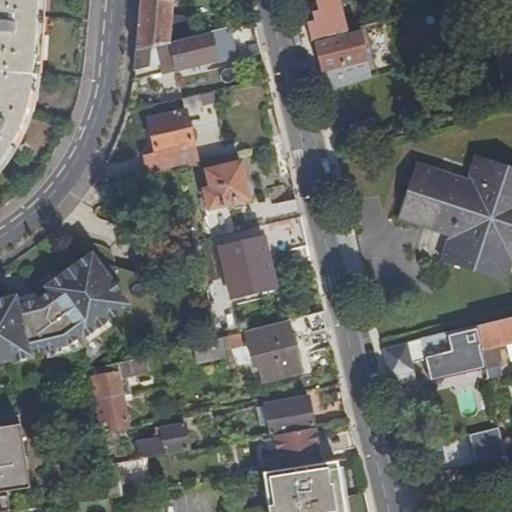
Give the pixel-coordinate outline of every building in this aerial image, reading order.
[(38,0),(0,0),(0,160),(9,148),(21,129),(26,115),(31,94),(33,77),(35,43),(38,0)] [(141,0),(137,50),(170,42),(173,1),(176,1),(175,0),(141,0)] [(310,41),(345,30),(337,0),(300,0),(301,1),(303,0),(316,0),(319,10),(313,11),(315,20),(306,23),(310,41)] [(137,50),(133,82),(236,56),(236,57),(261,51),(254,21),(170,42),(137,50)] [(327,69),(332,68),(339,66),(366,59),(360,31),(315,41),(321,70),(327,69)] [(250,69),(252,80),(267,76),(265,66),(250,69)] [(319,77),(322,92),(344,86),(340,72),(333,73),(328,75),(319,77)] [(214,91),(202,94),(204,104),(216,101),(214,91)] [(144,154),(149,173),(176,166),(196,161),(185,110),(147,118),(154,151),(144,154)] [(352,125),(358,145),(378,138),(372,119),(352,125)] [(511,167),(476,155),(468,181),(450,234),(441,260),(504,281),(511,257),(511,167)] [(240,162),(205,170),(209,187),(202,189),(207,208),(249,198),(240,162)] [(436,229),(453,176),(415,163),(398,216),(436,229)] [(468,181),(453,176),(436,229),(450,234),(468,181)] [(121,182),(101,187),(104,199),(124,194),(121,182)] [(262,206),(266,223),(300,215),(296,198),(262,206)] [(307,245),(304,228),(264,238),(268,254),(307,245)] [(275,287),(262,234),(218,245),(232,298),(275,287)] [(0,389),(83,370),(82,366),(163,307),(154,295),(158,278),(106,263),(101,265),(91,252),(46,285),(49,288),(39,296),(16,302),(14,295),(0,298),(0,389)] [(328,329),(324,313),(294,320),(296,330),(303,335),(328,329)] [(400,374),(402,380),(415,377),(410,352),(424,356),(426,363),(429,366),(432,368),(462,362),(464,371),(484,367),(498,363),(500,362),(496,344),(511,340),(511,316),(383,347),(389,376),(400,374)] [(228,336),(231,349),(244,346),(243,342),(250,340),(256,363),(260,363),(265,380),(301,371),(288,321),(228,336)] [(217,338),(193,344),(198,361),(224,355),(227,370),(236,368),(231,349),(228,336),(217,338)] [(147,355),(84,370),(89,399),(123,393),(132,392),(129,377),(151,372),(147,355)] [(498,363),(484,367),(487,378),(500,375),(498,363)] [(389,376),(390,383),(402,380),(400,374),(389,376)] [(123,393),(89,399),(93,423),(106,421),(107,431),(129,427),(125,403),(129,402),(128,397),(124,398),(123,393)] [(275,434),(314,428),(308,397),(287,401),(266,405),(266,406),(257,408),(260,425),(269,424),(271,435),(275,434)] [(319,421),(348,416),(344,399),(316,405),(319,421)] [(106,421),(93,423),(95,433),(107,431),(106,421)] [(0,489),(29,485),(20,423),(0,425),(0,489)] [(136,442),(139,459),(189,450),(184,423),(155,427),(156,434),(162,433),(163,438),(136,442)] [(275,434),(281,469),(321,463),(314,428),(275,434)] [(327,453),(355,447),(351,430),(323,436),(327,453)] [(501,439),(462,448),(466,467),(505,458),(501,439)] [(281,469),(263,472),(269,511),(346,511),(338,460),(321,463),(281,469)] [(117,462),(100,465),(106,497),(132,493),(131,482),(123,475),(118,475),(117,462)] [(79,511),(104,511),(109,511),(106,497),(78,501),(79,511)]
